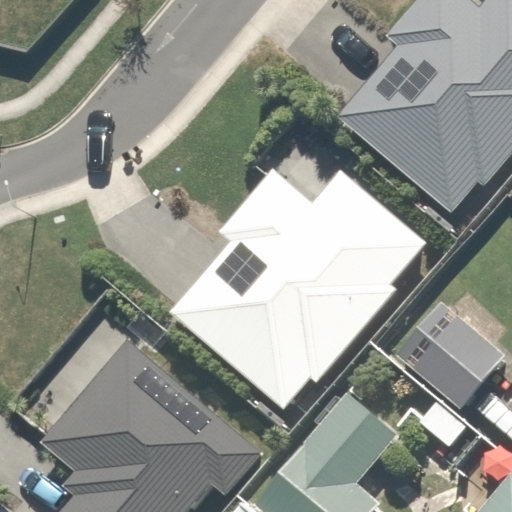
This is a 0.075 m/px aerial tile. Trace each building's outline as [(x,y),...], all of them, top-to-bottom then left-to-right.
[(449,216),(511,140),(511,0),(483,0),(481,3),(477,0),(425,0),(328,116),(449,216)] [(290,412),(431,245),(340,170),(312,203),(277,174),(165,307),(290,412)] [(397,359),(442,398),(419,425),(461,461),(484,434),(473,424),(511,378),(511,353),(449,299),(397,359)] [(200,511),(240,463),(124,370),(48,464),(83,492),(66,511),(200,511)] [(261,506),(267,511),(390,511),(364,487),(403,445),(356,402),(261,506)] [(511,511),(511,483),(487,511),(511,511)]
